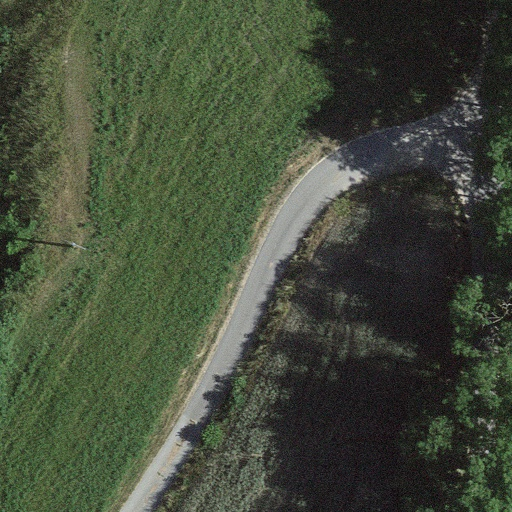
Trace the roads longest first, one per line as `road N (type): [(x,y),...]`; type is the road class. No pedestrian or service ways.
road 1 (track): [(493,145),(377,155),(313,200),(211,416),(147,511)]
road 2 (unclassified): [(511,27),(493,145),(481,511)]
